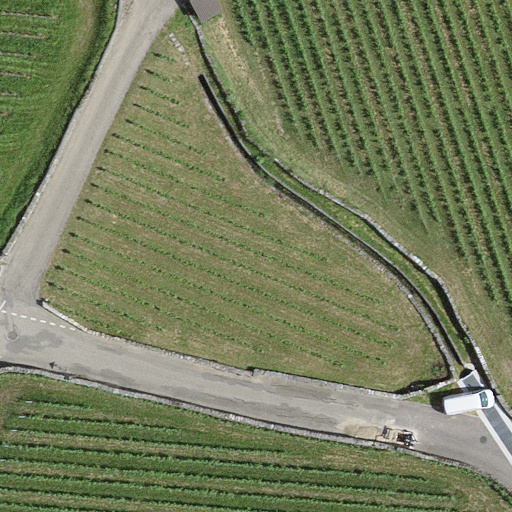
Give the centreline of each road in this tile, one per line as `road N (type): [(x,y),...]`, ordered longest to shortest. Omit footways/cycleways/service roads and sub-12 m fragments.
road 1 (unclassified): [(511,453),(479,433),(0,335)]
road 2 (track): [(181,0),(0,297)]
